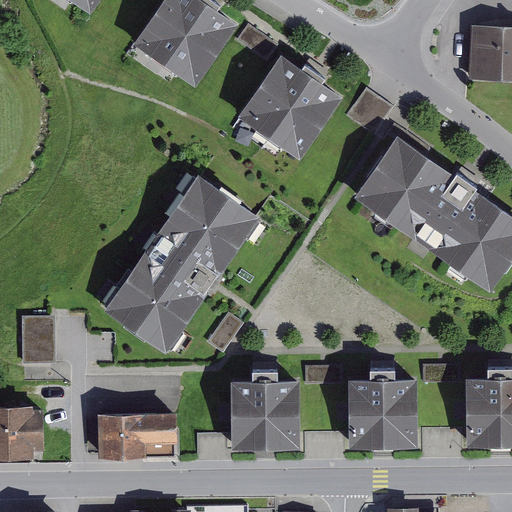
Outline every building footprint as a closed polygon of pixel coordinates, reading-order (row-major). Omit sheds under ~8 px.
[(77,0),(91,9),(97,0),(77,0)] [(161,0),(134,39),(196,82),(239,20),(218,5),(221,0),(161,0)] [(280,43),(248,22),(237,38),(268,60),(280,43)] [(511,24),(473,23),(470,76),(511,77),(511,24)] [(281,50),(238,112),(300,155),(344,93),(322,78),(326,73),(305,59),(301,64),(281,50)] [(396,105),(366,86),(347,115),(376,134),(396,105)] [(397,131),(354,193),(491,287),(511,257),(511,210),(475,185),(478,182),(457,167),(455,171),(397,131)] [(104,306),(167,349),(261,213),(198,170),(104,306)] [(223,352),(244,321),(229,311),(208,341),(223,352)] [(55,315),(23,315),(23,363),(56,362),(55,315)] [(460,363),(423,363),(423,382),(460,382),(460,363)] [(342,364),(306,365),(306,384),(343,383),(342,364)] [(489,381),(467,381),(468,448),(502,447),(511,447),(511,367),(489,368),(489,381)] [(371,380),(348,380),(350,450),(385,449),(420,448),(418,380),(395,380),(395,368),(371,369),(371,380)] [(253,381),(231,381),(231,451),(267,452),(301,451),(301,381),(278,382),(278,371),(253,371),(253,381)] [(34,402),(0,402),(0,456),(35,455),(34,448),(44,448),(43,406),(34,406),(34,402)] [(176,408),(98,410),(99,456),(177,455),(176,408)]
